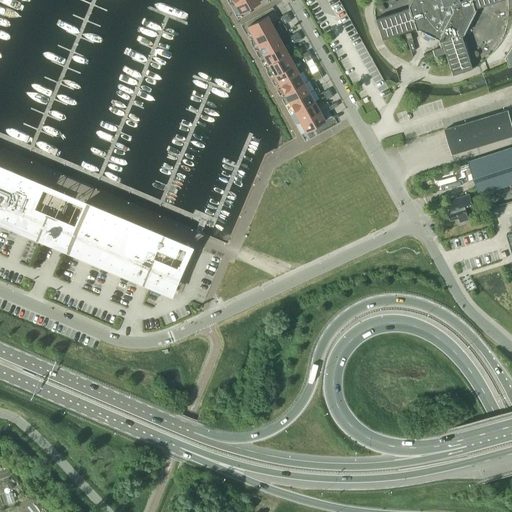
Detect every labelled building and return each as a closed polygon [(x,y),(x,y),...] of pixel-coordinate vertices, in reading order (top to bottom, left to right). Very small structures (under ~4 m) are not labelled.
[(259,2),(257,0),(240,0),(235,3),(240,12),(259,2)] [(410,0),(408,6),(408,8),(375,19),(381,39),(415,28),(416,30),(418,29),(438,39),(439,42),(441,41),(452,75),(472,68),(461,35),(463,34),(475,11),(474,8),(499,0),(410,0)] [(253,36),(272,26),(266,16),(248,26),(253,36)] [(258,45),(277,35),(272,26),(253,36),(258,45)] [(410,32),(404,34),(407,42),(408,42),(411,51),(415,50),(412,41),(413,40),(410,32)] [(264,55),(282,45),(277,35),(258,45),(264,55)] [(269,64),(287,54),(282,45),(264,55),(269,64)] [(274,74),(293,64),(287,54),(269,64),(274,74)] [(279,84),(298,73),(293,64),(274,74),(279,84)] [(285,93),(303,83),(298,73),(279,84),(285,93)] [(290,103),(308,92),(303,83),(285,93),(290,103)] [(295,112),(314,102),(308,92),(290,103),(295,112)] [(300,122),(319,111),(314,102),(295,112),(300,122)] [(511,121),(509,110),(445,129),(452,154),(511,135),(511,121)] [(319,111),(300,122),(306,131),(324,121),(319,111)] [(479,194),(486,192),(511,183),(511,147),(468,161),(479,194)] [(51,229),(53,223),(55,218),(61,220),(66,207),(70,198),(0,168),(0,218),(1,219),(38,235),(40,231),(43,232),(43,233),(43,234),(43,235),(44,236),(44,237),(45,238),(46,238),(47,239),(48,239),(49,239),(50,239),(51,238),(52,237),(53,236),(53,235),(53,234),(53,233),(53,232),(53,231),(52,230),(51,229)] [(469,194),(468,194),(447,201),(449,209),(448,210),(451,220),(459,217),(460,222),(470,219),(466,208),(473,206),(469,194)] [(187,249),(187,248),(139,227),(130,224),(118,219),(83,204),(79,213),(65,246),(73,250),(121,270),(169,290),(170,289),(170,288),(187,249)]
